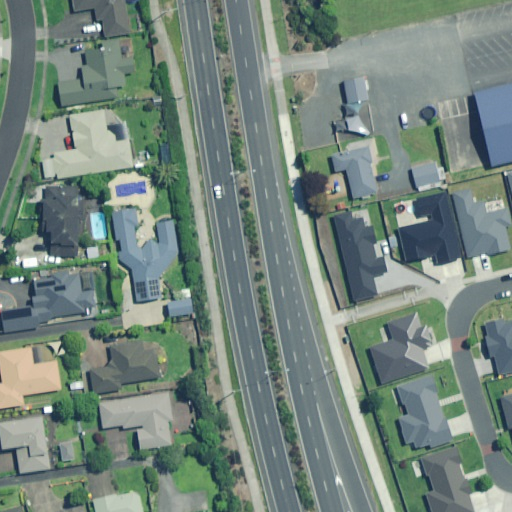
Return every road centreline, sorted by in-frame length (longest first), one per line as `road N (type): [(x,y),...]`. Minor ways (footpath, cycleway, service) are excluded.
road 1 (primary): [(290,511),(240,288),(196,0)]
road 2 (primary): [(237,0),(303,390)]
road 3 (residential): [(511,283),(477,293),(460,325),(494,463),(511,478)]
road 4 (residential): [(0,164),(19,95),(18,0)]
road 5 (primary): [(303,390),(337,444),(362,511)]
road 6 (primary): [(303,390),(333,511)]
